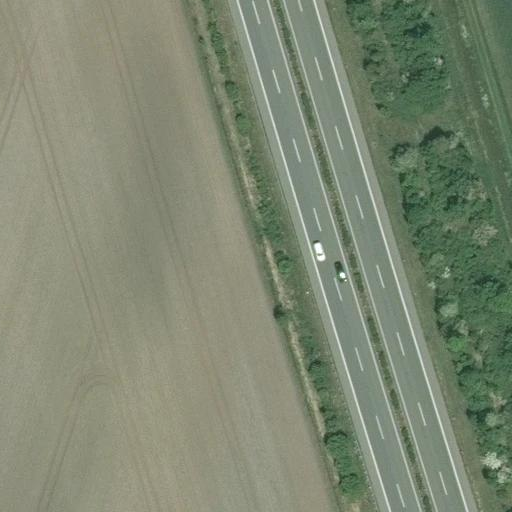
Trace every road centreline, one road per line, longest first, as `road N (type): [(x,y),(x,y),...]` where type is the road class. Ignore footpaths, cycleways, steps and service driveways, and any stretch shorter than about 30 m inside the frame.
road 1 (motorway): [(452,511),(298,0)]
road 2 (motorway): [(252,0),(405,511)]
